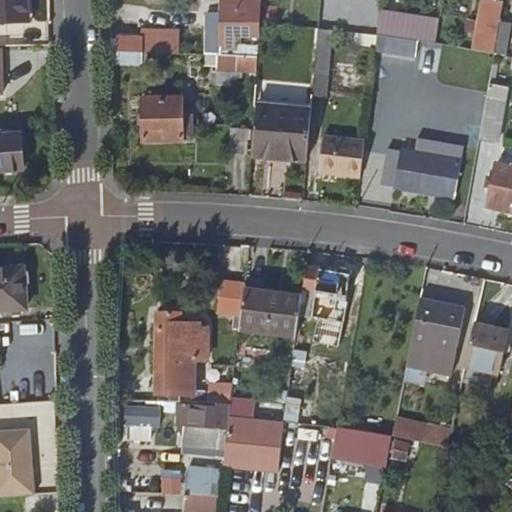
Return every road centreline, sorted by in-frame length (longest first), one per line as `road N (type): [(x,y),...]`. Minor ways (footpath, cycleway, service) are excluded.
road 1 (residential): [(83,216),(283,224),(511,260)]
road 2 (residential): [(83,216),(89,511)]
road 3 (residential): [(79,0),(83,216)]
